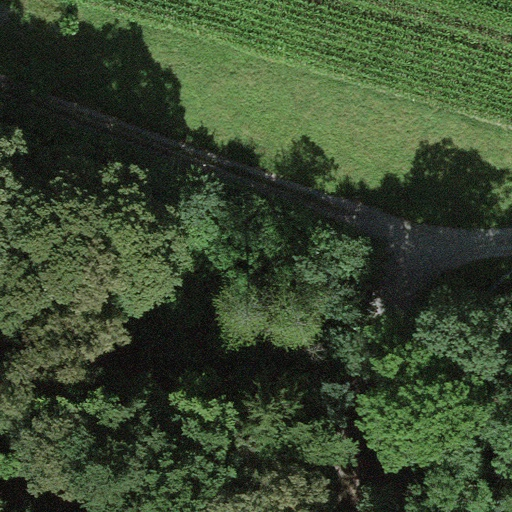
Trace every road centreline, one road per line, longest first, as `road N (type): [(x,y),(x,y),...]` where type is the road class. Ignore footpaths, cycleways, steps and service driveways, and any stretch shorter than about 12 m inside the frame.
road 1 (track): [(511,243),(404,254),(172,168),(0,82)]
road 2 (track): [(447,281),(309,496)]
road 3 (track): [(511,320),(404,254)]
